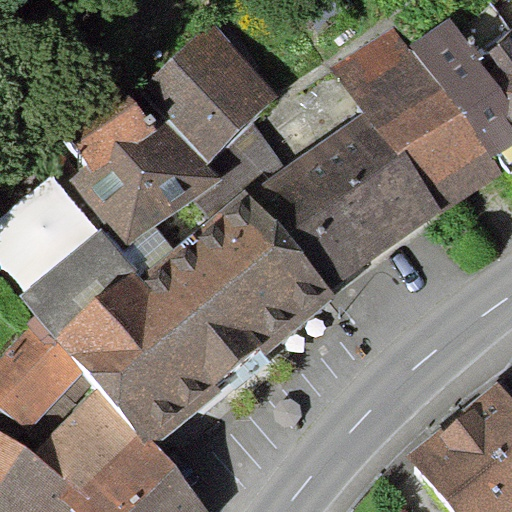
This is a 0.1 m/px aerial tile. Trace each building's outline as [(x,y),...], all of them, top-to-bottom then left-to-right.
[(327,71),(363,119),(371,114),(441,220),(505,178),(495,165),(511,154),(511,125),(509,121),(511,111),(478,65),(449,22),(403,51),(388,30),(327,71)] [(277,102),(214,26),(142,90),(167,119),(209,168),(254,123),(277,102)] [(511,39),(478,65),(511,111),(509,121),(511,125),(511,39)] [(91,220),(102,234),(121,258),(197,204),(213,223),(246,196),(288,167),(254,123),(209,168),(167,119),(151,129),(139,113),(73,155),(88,174),(73,186),(96,215),(91,220)] [(363,119),(288,167),(246,196),(326,301),(441,220),(371,114),(363,119)] [(16,303),(35,324),(81,380),(97,395),(150,457),(159,450),(334,310),(326,301),(246,196),(213,223),(137,282),(121,258),(102,234),(16,303)] [(81,380),(35,324),(0,364),(0,409),(32,433),(81,380)] [(511,511),(511,403),(500,387),(409,458),(451,511),(511,511)] [(60,503),(70,511),(209,511),(159,450),(150,457),(97,395),(34,460),(70,489),(60,503)] [(0,511),(70,511),(60,503),(70,489),(34,460),(0,434),(0,511)]
